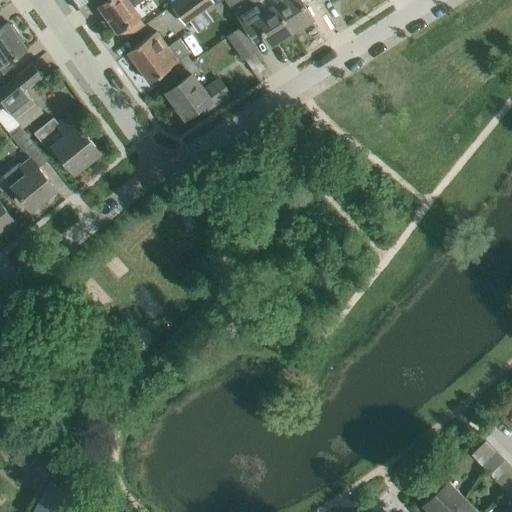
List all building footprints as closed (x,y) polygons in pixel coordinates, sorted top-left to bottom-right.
[(145,25),(139,16),(132,7),(141,0),(106,0),(99,6),(118,32),(119,31),(125,39),(145,25)] [(183,0),(173,7),(186,25),(215,3),(214,1),(215,0),(183,0)] [(312,18),(301,1),(300,0),(280,0),(274,4),(291,31),(303,23),(304,24),(312,18)] [(291,31),(274,4),(253,18),(270,45),(279,39),(279,38),(291,31)] [(26,51),(17,38),(21,36),(13,25),(10,24),(8,26),(6,23),(0,27),(0,73),(11,66),(10,65),(9,66),(7,64),(26,51)] [(254,50),(239,27),(229,34),(244,57),(254,50)] [(156,32),(144,40),(128,52),(150,83),(171,68),(169,66),(188,52),(179,39),(167,48),(156,32)] [(33,63),(17,75),(0,88),(0,99),(14,117),(34,102),(24,90),(42,76),(33,63)] [(229,93),(219,79),(203,90),(191,74),(166,92),(185,118),(206,103),(209,108),(229,93)] [(99,152),(70,115),(58,124),(53,118),(35,132),(49,149),(53,146),(74,172),(99,152)] [(19,125),(10,133),(25,151),(34,144),(19,125)] [(11,184),(17,193),(30,208),(55,188),(31,159),(23,166),(20,162),(0,178),(0,188),(2,191),(11,184)] [(0,232),(14,221),(0,202),(0,232)] [(0,442),(4,446),(1,449),(25,470),(26,469),(45,485),(54,469),(0,424),(0,442)] [(473,455),(481,464),(496,450),(487,442),(473,455)] [(498,482),(511,467),(504,459),(489,473),(498,482)] [(422,503),(430,511),(448,511),(464,497),(447,479),(422,503)] [(42,495),(32,511),(67,511),(68,511),(63,508),(71,496),(50,484),(42,496),(42,495)] [(478,511),(464,497),(448,511),(478,511)]
